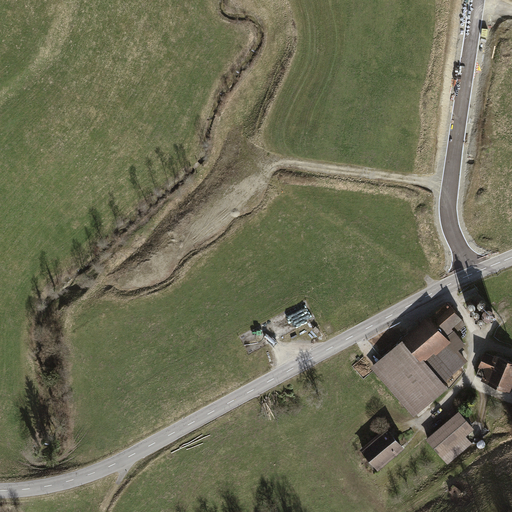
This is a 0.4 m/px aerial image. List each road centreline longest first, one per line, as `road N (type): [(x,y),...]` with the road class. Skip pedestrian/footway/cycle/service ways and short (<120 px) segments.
road 1 (tertiary): [(511,257),(107,467),(0,490)]
road 2 (unknown): [(392,255),(248,164)]
road 3 (unknown): [(142,449),(76,345)]
